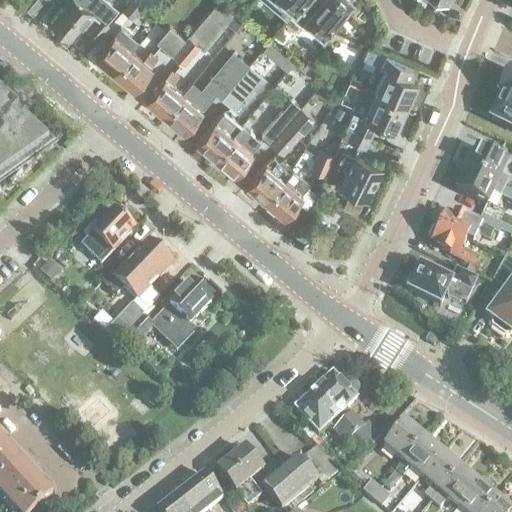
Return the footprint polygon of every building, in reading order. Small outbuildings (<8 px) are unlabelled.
[(85,24),(94,13),(78,0),(62,0),(49,16),(70,35),(82,21),(85,24)] [(145,2),(143,0),(131,0),(123,10),(132,17),(145,2)] [(219,0),(217,0),(184,39),(185,39),(172,55),(184,65),(199,47),(203,50),(235,13),(219,0)] [(302,0),(273,0),(278,4),(282,0),(294,9),(294,10),(302,0)] [(302,0),(294,10),(294,9),(290,14),(307,28),(311,24),(323,34),(352,0),(351,0),(302,0)] [(121,25),(95,56),(114,72),(134,49),(140,41),(121,25)] [(156,41),(172,55),(185,39),(184,39),(169,25),(156,41)] [(375,90),(406,105),(416,81),(404,75),(409,64),(385,53),(385,54),(367,46),(362,58),(385,67),(375,90)] [(132,87),(158,56),(150,50),(144,58),(134,49),(114,72),(132,87)] [(183,129),(202,107),(203,108),(215,93),(222,99),(250,65),(233,50),(201,88),(192,82),(184,92),(165,114),(183,129)] [(300,66),(305,70),(311,62),(305,58),(300,66)] [(266,78),(250,65),(222,99),(238,112),(266,78)] [(146,99),(165,114),(184,92),(173,83),(180,75),(172,68),(146,99)] [(511,73),(510,73),(499,95),(501,96),(494,109),(496,110),(491,120),(511,129),(511,73)] [(406,105),(358,83),(352,96),(369,103),(364,114),(361,112),(359,117),(351,113),(346,124),(352,128),(353,126),(371,135),(378,120),(396,128),(406,105)] [(0,182),(24,165),(27,169),(41,155),(40,154),(55,144),(50,139),(48,141),(23,117),(19,120),(12,113),(18,107),(0,89),(0,182)] [(261,134),(271,142),(286,125),(285,124),(301,105),(292,98),(261,134)] [(271,142),(284,153),(314,117),(301,105),(285,124),(286,125),(271,142)] [(216,157),(235,135),(234,134),(242,124),(224,109),(216,118),(215,118),(196,141),(216,157)] [(366,146),(371,135),(353,126),(352,128),(346,124),(341,136),(347,139),(347,137),(366,146)] [(235,135),(216,157),(234,172),(259,142),(252,135),(245,143),(235,135)] [(468,171),(506,189),(510,181),(503,178),(509,164),(479,149),(468,171)] [(319,150),(311,169),(325,175),(333,155),(319,150)] [(340,183),(342,184),(340,189),(349,193),(352,188),(367,195),(381,166),(354,153),(354,154),(342,150),(336,163),(347,168),(340,183)] [(246,183),(268,201),(294,170),(281,160),(274,154),(266,160),(265,161),(246,183)] [(302,175),(301,176),(294,170),(268,201),(284,214),(311,182),(302,175)] [(468,171),(457,193),(488,208),(495,195),(511,203),(511,192),(506,189),(468,171)] [(87,240),(80,247),(101,267),(113,254),(112,253),(134,230),(114,211),(99,227),(95,222),(84,234),(82,236),(87,240)] [(446,214),(439,230),(466,243),(473,246),(478,235),(491,241),(495,233),(500,236),(501,232),(511,237),(511,231),(481,217),(478,224),(456,214),(454,218),(446,214)] [(462,252),(466,243),(439,230),(432,244),(440,248),(439,251),(477,269),(482,261),(462,252)] [(149,245),(134,261),(129,256),(121,264),(121,263),(102,283),(117,296),(124,289),(137,302),(171,265),(149,245)] [(507,256),(493,281),(508,291),(504,296),(502,295),(498,301),(499,303),(488,318),(493,321),(491,324),(492,328),(504,338),(508,337),(511,334),(511,260),(510,258),(507,256)] [(467,304),(479,280),(457,270),(451,283),(420,268),(409,293),(441,308),(447,295),(467,304)] [(161,317),(162,317),(158,321),(164,327),(168,323),(170,325),(178,316),(189,326),(211,303),(191,284),(161,317)] [(132,304),(105,333),(116,344),(144,316),(132,304)] [(118,343),(131,355),(152,332),(140,320),(118,343)] [(427,343),(433,347),(437,341),(431,337),(427,343)] [(322,385),(314,392),(354,436),(366,449),(367,451),(381,438),(368,424),(364,427),(353,415),(352,416),(346,410),(357,400),(355,398),(357,395),(358,394),(359,391),(358,387),(356,385),(353,383),(348,384),(345,387),(333,374),(331,377),(327,376),(322,380),(322,385)] [(297,408),(295,410),(319,435),(329,426),(345,444),(354,436),(314,392),(306,400),(302,400),(297,404),(297,408)] [(384,447),(403,462),(424,438),(404,422),(384,447)] [(0,459),(11,450),(0,436),(0,459)] [(403,479),(411,469),(422,478),(442,453),(424,438),(403,462),(395,472),(403,479)] [(218,471),(238,497),(225,507),(229,511),(243,511),(261,498),(249,483),(263,472),(245,449),(218,471)] [(280,511),(281,511),(282,511),(291,511),(312,496),(308,490),(316,484),(320,489),(338,473),(316,449),(301,462),(300,460),(263,490),(280,511)] [(11,450),(0,459),(0,494),(3,498),(32,472),(11,450)] [(442,453),(422,478),(433,487),(424,497),(432,504),(461,468),(442,453)] [(439,510),(448,500),(459,509),(479,484),(461,468),(432,504),(439,510)] [(16,511),(33,511),(53,495),(32,472),(3,498),(16,511)] [(175,498),(186,511),(210,511),(224,502),(204,476),(175,498)] [(479,484),(459,509),(463,511),(486,511),(497,499),(489,492),(492,488),(482,480),(479,484)] [(373,499),(381,489),(372,481),(363,492),(373,499)] [(381,489),(373,499),(382,507),(390,497),(381,489)] [(186,511),(175,498),(157,511),(186,511)] [(511,511),(511,510),(497,499),(486,511),(511,511)]
